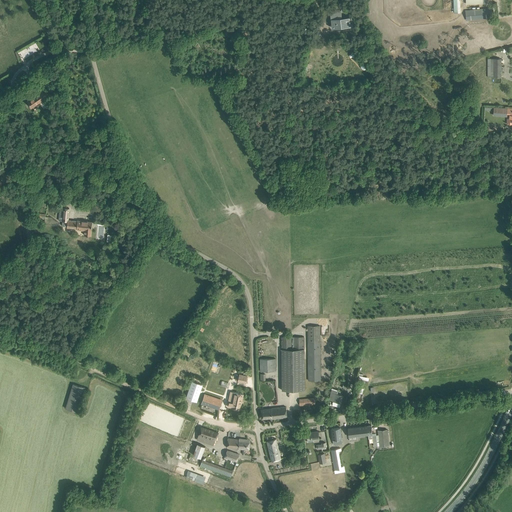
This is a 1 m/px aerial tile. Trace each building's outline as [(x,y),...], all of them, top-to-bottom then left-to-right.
[(466,10),(467,20),(492,18),(491,8),(466,10)] [(341,10),(330,11),(330,13),(331,13),(331,16),(331,19),(332,27),(338,27),(351,25),(350,17),(342,17),(341,10)] [(491,59),(491,77),(501,77),(501,59),(491,59)] [(33,98),(27,102),(31,108),(37,104),(46,98),(45,96),(43,93),(42,92),(39,95),(38,93),(36,94),(37,96),(33,98)] [(67,228),(77,229),(85,230),(84,235),(91,236),(91,232),(92,227),(94,227),(94,225),(92,225),(92,222),(78,220),(78,221),(68,220),(69,209),(60,208),(58,220),(63,221),(62,226),(67,226),(67,228)] [(308,326),(308,380),(320,380),(320,326),(308,326)] [(282,390),(304,390),(304,342),(304,337),(282,337),(282,354),(282,390)] [(260,359),(260,371),(276,371),(276,359),(260,359)] [(238,381),(246,383),(247,376),(239,374),(238,381)] [(220,385),(228,388),(230,383),(222,380),(220,385)] [(186,398),(196,401),(202,384),(192,381),(186,398)] [(66,408),(78,412),(85,388),(73,384),(66,408)] [(425,384),(414,385),(415,396),(426,395),(425,384)] [(231,407),(231,408),(240,410),(243,394),(235,392),(233,402),(228,401),(227,406),(231,407)] [(221,401),(216,399),(205,395),(202,403),(219,409),(221,401)] [(261,409),(262,418),(272,417),(272,419),(287,418),(286,407),(273,408),(261,409)] [(371,425),(363,426),(364,430),(365,430),(367,430),(367,432),(368,432),(368,434),(372,434),(371,425)] [(363,426),(348,428),(349,437),(368,434),(368,432),(367,432),(367,430),(365,430),(364,430),(363,426)] [(197,440),(213,445),(218,432),(201,427),(197,440)] [(342,439),(340,427),(331,429),(333,440),(333,444),(342,443),(342,439)] [(376,435),(372,435),(373,441),(377,441),(377,446),(380,445),(380,446),(389,445),(387,429),(378,430),(378,435),(376,435)] [(314,432),(307,433),(308,440),(319,439),(318,431),(314,431),(314,432)] [(226,447),(249,450),(250,440),(239,439),(228,438),(226,447)] [(267,441),(272,461),(281,459),(277,444),(276,439),(267,441)] [(193,455),(201,458),(205,446),(197,443),(193,455)] [(331,450),(335,472),(345,471),(344,468),(344,466),(341,467),(338,451),(341,450),(341,448),(331,450)] [(225,457),(237,461),(239,454),(227,450),(225,457)] [(318,454),(319,463),(326,462),(325,453),(318,454)] [(202,460),(200,466),(231,477),(233,471),(202,460)]
